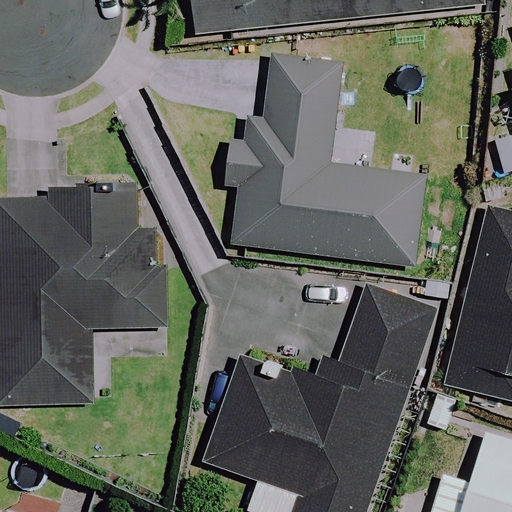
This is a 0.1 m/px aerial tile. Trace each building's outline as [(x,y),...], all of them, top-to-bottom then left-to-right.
[(187,0),(191,39),(482,6),(481,0),(187,0)] [(344,68),(277,59),(269,123),(253,121),(238,246),(418,268),(428,180),(331,168),(344,68)] [(155,191),(52,192),(52,200),(0,200),(0,324),(1,406),(93,405),(93,330),(166,330),(166,273),(156,273),(155,191)] [(511,217),(491,213),(450,388),(511,401),(511,217)] [(370,511),(438,310),(371,288),(347,359),(331,354),(323,379),(247,353),(210,464),(259,481),(249,511),(370,511)] [(511,511),(511,436),(488,429),(471,484),(445,476),(433,511),(511,511)]
